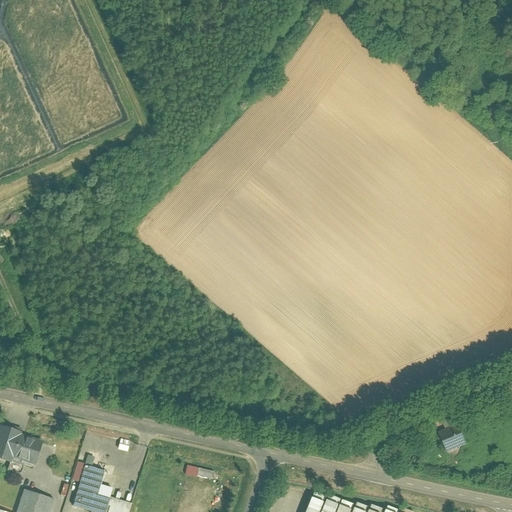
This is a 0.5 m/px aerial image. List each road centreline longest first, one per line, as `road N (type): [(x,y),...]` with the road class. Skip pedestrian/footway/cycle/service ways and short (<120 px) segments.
road 1 (unclassified): [(268,453),(0,391)]
road 2 (unclassified): [(511,505),(268,453)]
road 3 (unknown): [(375,476),(406,430),(511,386)]
